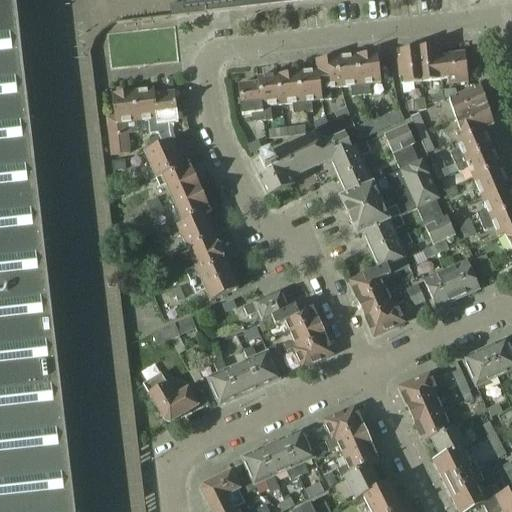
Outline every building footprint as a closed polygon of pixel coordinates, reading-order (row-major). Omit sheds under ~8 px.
[(0,0),(0,511),(73,511),(71,497),(37,205),(33,174),(17,36),(16,26),(12,0),(0,0)] [(179,0),(180,4),(168,6),(169,18),(175,17),(330,0),(179,0)] [(437,47),(416,49),(420,83),(440,81),(438,57),(437,47)] [(395,52),(399,86),(420,83),(416,49),(395,52)] [(376,54),(355,57),(360,97),(369,96),(368,85),(379,84),(376,54)] [(463,54),(438,57),(440,81),(446,80),(447,85),(467,83),(463,54)] [(355,57),(335,59),(338,89),(349,88),(350,98),(360,97),(355,57)] [(314,61),(316,72),(319,102),(330,101),(328,90),(338,89),(335,59),(314,61)] [(316,72),(296,74),(301,115),(311,113),(310,103),(319,102),(316,72)] [(296,74),(276,76),(280,106),(290,105),(292,116),(301,115),(296,74)] [(256,79),(256,84),(261,122),(262,122),(271,121),(269,108),(280,106),(276,76),(256,79)] [(171,79),(160,80),(162,90),(172,88),(171,79)] [(251,124),(252,123),(261,122),(256,84),(237,86),(240,116),(250,115),(251,124)] [(447,101),(454,119),(485,105),(479,87),(447,101)] [(455,97),(454,90),(442,91),(443,100),(455,97)] [(152,91),(132,93),(135,123),(146,122),(148,136),(156,135),(153,96),(152,91)] [(132,93),(111,96),(113,118),(105,119),(110,157),(128,154),(126,135),(137,134),(135,123),(132,93)] [(177,123),(173,93),(153,96),(156,135),(161,145),(170,141),(168,133),(167,125),(177,123)] [(441,94),(429,97),(431,105),(443,102),(441,94)] [(423,99),(406,102),(408,113),(425,110),(423,99)] [(485,105),(454,119),(460,138),(482,129),(483,131),(492,127),(485,105)] [(333,114),(337,121),(348,116),(344,109),(333,114)] [(398,110),(371,122),(376,133),(402,121),(398,110)] [(416,115),(409,118),(417,136),(424,133),(416,115)] [(312,123),(313,126),(315,131),(327,126),(323,118),(312,123)] [(371,122),(354,130),(359,141),(376,133),(371,122)] [(303,127),(282,130),(283,138),(304,135),(303,127)] [(405,127),(383,136),(391,155),(410,147),(413,146),(405,127)] [(482,129),(460,138),(455,141),(459,152),(449,156),(453,164),(491,148),(483,131),(482,129)] [(268,140),(283,138),(282,130),(267,131),(268,140)] [(424,133),(417,136),(425,154),(432,151),(424,133)] [(318,146),(313,136),(296,143),(309,171),(328,162),(328,161),(351,151),(350,150),(343,135),(318,146)] [(145,143),(148,150),(159,145),(156,138),(145,143)] [(170,141),(161,145),(143,154),(151,171),(145,174),(149,183),(155,180),(182,168),(181,166),(170,141)] [(257,142),(245,147),(249,155),(260,150),(257,142)] [(296,143),(271,155),(277,170),(285,167),(290,179),(309,171),(296,143)] [(328,161),(328,162),(336,180),(364,167),(360,157),(369,153),(365,144),(350,150),(351,151),(328,161)] [(410,147),(391,155),(399,172),(417,165),(410,147)] [(499,167),(491,148),(453,164),(453,165),(444,169),(441,161),(429,166),(436,181),(457,172),(457,173),(467,169),(471,179),(499,167)] [(250,164),(266,198),(293,186),(290,179),(285,167),(277,170),(271,155),(270,152),(257,158),(258,161),(250,164)] [(111,163),(112,172),(124,170),(123,162),(111,163)] [(187,163),(181,166),(182,168),(155,180),(158,189),(164,186),(171,201),(198,189),(187,163)] [(382,180),(344,197),(339,199),(355,237),(361,235),(399,218),(416,210),(434,202),(438,201),(421,163),(417,165),(399,172),(382,180)] [(364,167),(336,180),(344,197),(382,180),(378,172),(368,176),(364,167)] [(499,167),(471,179),(480,199),(508,187),(504,180),(506,179),(503,173),(502,173),(499,167)] [(511,197),(508,187),(480,199),(485,210),(475,215),(479,223),(511,208),(511,197)] [(453,188),(441,192),(444,200),(456,195),(453,188)] [(198,189),(171,201),(178,216),(172,219),(176,229),(204,216),(210,214),(198,189)] [(144,204),(148,212),(159,206),(156,199),(144,204)] [(434,202),(416,210),(423,228),(442,220),(434,202)] [(159,206),(148,212),(151,219),(162,214),(159,206)] [(511,208),(479,223),(483,232),(493,228),(497,238),(503,236),(511,231),(511,208)] [(204,216),(176,229),(183,243),(177,246),(181,255),(187,252),(214,240),(204,216)] [(399,218),(361,235),(369,252),(397,239),(393,230),(403,226),(399,218)] [(432,247),(454,237),(445,218),(442,220),(423,228),(432,247)] [(467,220),(456,225),(459,232),(470,227),(467,220)] [(470,227),(459,232),(463,240),(474,235),(470,227)] [(511,231),(503,236),(511,252),(511,231)] [(397,239),(369,252),(377,270),(405,258),(401,248),(410,244),(407,235),(397,239)] [(214,240),(187,252),(194,268),(184,273),(188,281),(225,265),(214,240)] [(444,242),(433,247),(436,255),(447,250),(444,242)] [(421,252),(425,260),(436,255),(433,247),(421,252)] [(484,256),(473,261),(476,268),(487,263),(484,256)] [(143,263),(147,271),(158,266),(155,258),(143,263)] [(377,270),(347,283),(355,302),(384,289),(380,280),(408,268),(404,259),(405,259),(405,258),(377,270)] [(466,262),(444,272),(456,300),(478,291),(466,262)] [(487,263),(476,268),(479,276),(491,271),(487,263)] [(225,265),(188,281),(194,295),(204,291),(209,302),(237,290),(225,265)] [(158,266),(147,271),(150,278),(161,273),(158,266)] [(444,272),(422,282),(435,310),(456,300),(444,272)] [(408,299),(419,294),(416,286),(405,291),(408,299)] [(183,299),(178,288),(169,292),(174,303),(183,299)] [(384,289),(355,302),(364,320),(395,306),(402,303),(398,294),(388,299),(384,289)] [(280,292),(259,301),(242,309),(246,318),(255,314),(259,323),(288,310),(280,292)] [(423,303),(420,295),(409,300),(412,308),(423,303)] [(307,301),(288,310),(259,323),(260,325),(257,326),(260,334),(285,323),(289,331),(315,319),(307,301)] [(236,313),(232,302),(219,308),(223,318),(236,313)] [(395,306),(364,320),(372,338),(404,324),(395,306)] [(189,318),(174,325),(179,336),(194,329),(189,318)] [(315,319),(289,331),(293,341),(282,346),(286,355),(292,352),(324,338),(315,319)] [(173,326),(151,335),(156,347),(178,337),(173,326)] [(255,330),(244,335),(247,343),(258,338),(255,330)] [(324,338),(292,352),(300,370),(332,356),(324,338)] [(511,355),(505,340),(483,350),(496,379),(511,371),(511,355)] [(266,350),(271,362),(278,359),(273,347),(266,350)] [(242,352),(246,362),(258,389),(278,381),(266,353),(255,358),(251,348),(242,352)] [(461,360),(474,388),(496,379),(483,350),(461,360)] [(278,359),(271,362),(275,373),(283,370),(278,359)] [(206,380),(218,407),(237,399),(225,371),(221,361),(212,365),(216,375),(206,380)] [(246,362),(225,371),(237,399),(258,389),(246,362)] [(451,374),(456,385),(463,381),(459,371),(451,374)] [(159,375),(142,386),(163,422),(169,424),(197,407),(186,389),(173,398),(159,375)] [(428,375),(397,389),(405,408),(437,394),(436,393),(428,375)] [(463,381),(456,385),(461,396),(469,393),(463,381)] [(437,394),(405,408),(413,425),(441,413),(437,403),(447,399),(443,390),(436,393),(437,394)] [(490,419),(501,414),(497,405),(486,410),(490,419)] [(482,406),(471,411),(474,419),(486,413),(482,406)] [(353,408),(322,422),(330,441),(362,427),(353,408)] [(441,413),(413,425),(422,444),(430,440),(429,440),(450,431),(446,422),(441,413)] [(429,440),(430,440),(439,459),(440,461),(460,451),(469,446),(455,417),(446,422),(450,431),(429,440)] [(480,427),(486,438),(493,434),(488,424),(480,427)] [(362,427),(330,441),(324,443),(327,452),(337,448),(341,458),(370,445),(362,427)] [(300,432),(281,441),(297,478),(307,474),(302,464),(313,459),(300,432)] [(493,434),(486,438),(492,449),(499,445),(493,434)] [(305,440),(309,450),(316,447),(312,437),(305,440)] [(281,441),(259,450),(271,478),(272,478),(285,472),(289,482),(297,478),(281,441)] [(370,445),(341,458),(345,467),(336,471),(340,480),(342,479),(369,466),(370,467),(378,464),(370,445)] [(499,445),(492,449),(497,459),(504,456),(499,445)] [(316,447),(309,450),(314,462),(322,459),(316,447)] [(240,459),(248,476),(252,486),(253,486),(263,481),(267,491),(276,487),(272,478),(271,478),(259,450),(240,459)] [(440,461),(439,459),(431,463),(445,490),(473,476),(460,451),(440,461)] [(501,467),(506,478),(511,475),(511,470),(508,463),(501,467)] [(369,466),(342,479),(354,502),(362,498),(361,497),(380,488),(380,487),(370,467),(369,466)] [(199,492),(209,511),(226,511),(243,504),(237,492),(239,491),(230,472),(201,486),(199,492)] [(330,474),(322,477),(327,487),(334,484),(330,474)] [(255,490),(253,486),(252,486),(248,476),(239,481),(246,494),(255,490)] [(473,476),(445,490),(455,511),(467,511),(484,504),(486,503),(473,476)] [(398,511),(402,511),(388,483),(380,487),(380,488),(361,497),(362,498),(368,511),(398,511)] [(304,492),(308,499),(321,493),(318,485),(304,492)] [(511,511),(511,489),(486,503),(484,504),(482,509),(483,511),(511,511)] [(289,499),(284,502),(287,510),(293,507),(289,499)] [(282,511),(287,510),(284,502),(278,505),(281,511),(282,511)]
